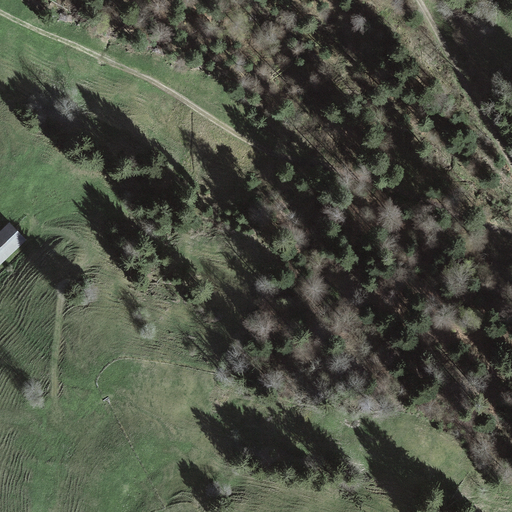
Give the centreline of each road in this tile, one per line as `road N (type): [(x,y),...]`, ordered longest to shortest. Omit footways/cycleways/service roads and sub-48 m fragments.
road 1 (track): [(0,12),(150,81),(264,149),(511,233)]
road 2 (track): [(511,163),(418,0)]
